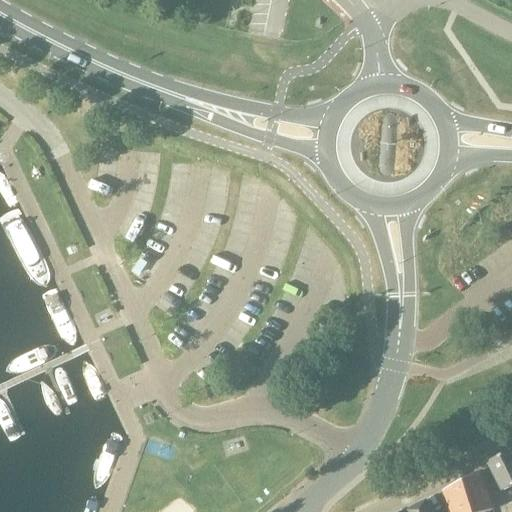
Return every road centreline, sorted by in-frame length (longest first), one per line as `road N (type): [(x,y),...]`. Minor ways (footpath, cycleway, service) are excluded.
road 1 (unclassified): [(355,459),(271,409),(200,419),(173,403),(50,142),(0,100)]
road 2 (primary): [(186,100),(0,14)]
road 3 (primary): [(186,100),(251,134),(328,159)]
road 4 (tertiary): [(355,459),(390,383),(400,316)]
road 5 (primary): [(334,116),(186,100)]
road 6 (tertiary): [(400,316),(408,308),(405,232),(414,201)]
